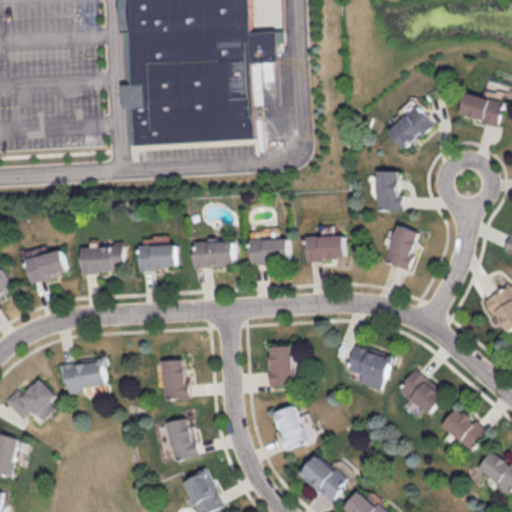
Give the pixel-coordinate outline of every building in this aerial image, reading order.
[(248,0),(250,32),(278,31),(279,55),(251,57),(256,137),(137,144),(135,107),(126,107),(124,84),(134,83),(131,31),(122,32),(119,0),(248,0)] [(486,121),(501,125),(507,99),(469,91),(464,113),(486,117),(486,121)] [(436,121),(419,103),(392,130),(408,148),(436,121)] [(404,208),(404,193),(401,193),(401,169),(379,169),(378,208),(404,208)] [(423,231),(400,223),(386,259),(409,268),(423,231)] [(308,258),(348,257),(347,233),(307,234),(308,258)] [(291,236),(253,237),(254,262),(292,260),(291,236)] [(238,264),(237,239),(196,240),(197,265),(238,264)] [(181,266),(180,242),(142,243),(143,268),(181,266)] [(33,280),(71,272),(66,248),(48,252),(47,244),(26,249),(33,280)] [(85,272),(118,271),(118,265),(129,265),(128,244),(84,245),(85,272)] [(0,297),(17,290),(6,267),(0,269),(0,297)] [(511,329),(511,283),(489,297),(509,331),(511,329)] [(274,344),(274,353),(270,353),(271,387),(296,386),(295,343),(274,344)] [(386,387),(394,352),(356,343),(350,368),(363,371),(360,382),(386,387)] [(67,392),(84,390),(84,386),(109,382),(106,355),(63,361),(67,392)] [(165,397),(188,396),(187,357),(163,358),(165,397)] [(400,387),(431,413),(448,393),(417,367),(400,387)] [(24,393),(18,387),(5,399),(22,418),(32,408),(43,420),(55,409),(49,402),(58,394),(41,376),(24,393)] [(289,448),(312,439),(299,403),(276,411),(289,448)] [(488,429),(461,404),(444,423),(472,447),(488,429)] [(197,454),(191,416),(166,420),(173,458),(197,454)] [(0,473),(5,475),(19,438),(0,431),(0,473)] [(481,467),(510,491),(511,488),(511,462),(496,449),(481,467)] [(353,479),(322,452),(304,472),(335,499),(353,479)] [(197,511),(206,511),(223,504),(207,468),(183,479),(197,511)] [(348,506),(354,511),(395,511),(384,501),(381,504),(364,489),(348,506)]
